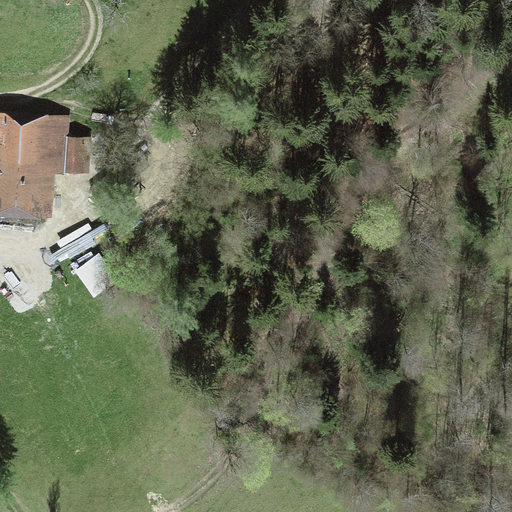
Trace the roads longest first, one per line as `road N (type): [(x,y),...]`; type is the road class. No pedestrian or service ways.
road 1 (track): [(163,511),(186,501),(246,438),(370,164),(492,74),(511,68)]
road 2 (track): [(257,0),(93,169),(71,209),(36,243),(0,238)]
